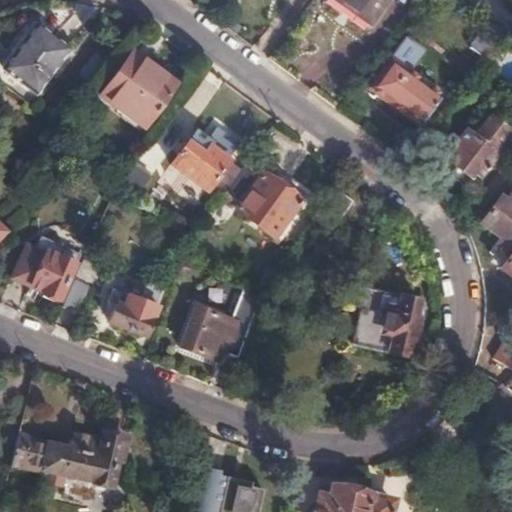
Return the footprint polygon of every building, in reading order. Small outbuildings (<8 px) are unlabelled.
[(335,0),(369,23),(384,0),(335,0)] [(468,47),(484,59),(503,33),(487,21),(468,47)] [(36,91),(69,49),(37,24),(6,68),(36,91)] [(142,127),(174,84),(133,54),(101,97),(142,127)] [(418,125),(440,94),(389,57),(367,88),(418,125)] [(450,163),(478,185),(508,145),(479,125),(483,119),(477,115),(453,146),(459,151),(450,163)] [(237,143),(215,125),(202,141),(210,147),(202,157),(186,142),(168,163),(203,190),(237,143)] [(132,162),(125,171),(113,188),(130,199),(148,175),(132,162)] [(250,180),(238,170),(221,192),(234,201),(250,180)] [(298,193),(287,185),(283,191),(261,174),(235,210),(271,238),(298,201),(295,199),(298,193)] [(361,192),(342,178),(314,215),(332,230),(361,192)] [(511,191),(502,205),(495,200),(479,223),(499,239),(494,247),(507,257),(500,268),(511,277),(511,191)] [(9,278),(29,286),(45,251),(72,263),(77,254),(38,237),(33,249),(23,245),(9,278)] [(55,301),(72,263),(45,251),(29,286),(40,291),(40,294),(55,301)] [(83,256),(60,307),(77,315),(100,265),(83,256)] [(141,298),(158,304),(163,289),(145,283),(141,298)] [(412,317),(416,302),(356,287),(351,306),(359,307),(350,345),(403,357),(408,341),(411,341),(417,319),(412,317)] [(235,323),(247,328),(258,299),(246,292),(235,323)] [(155,306),(124,295),(121,307),(112,305),(106,321),(143,335),(155,306)] [(227,345),(235,323),(194,306),(178,347),(213,361),(220,343),(227,345)] [(496,356),(511,368),(511,337),(511,336),(496,356)] [(19,419),(26,390),(9,385),(2,415),(19,419)] [(491,454),(508,430),(481,410),(463,432),(491,454)] [(44,472),(43,482),(57,485),(59,475),(89,482),(90,486),(110,490),(114,468),(111,467),(118,438),(100,434),(98,441),(69,435),(66,450),(28,443),(28,440),(15,437),(8,467),(20,469),(23,466),(44,472)] [(213,470),(198,466),(187,511),(249,511),(254,489),(242,487),(243,482),(212,475),(213,470)] [(384,511),(387,502),(329,490),(327,501),(317,499),(313,511),(384,511)]
